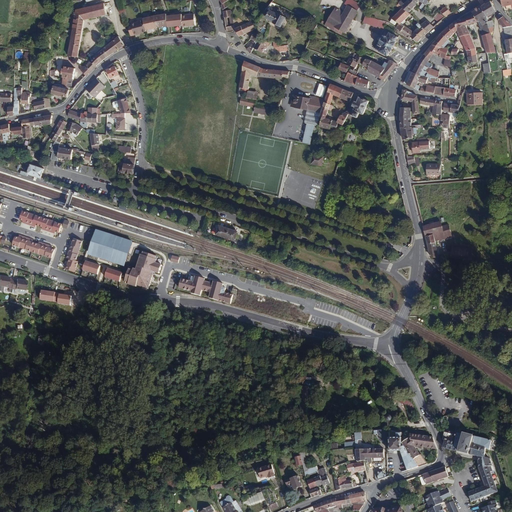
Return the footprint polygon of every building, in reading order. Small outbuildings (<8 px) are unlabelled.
[(347,5),(357,11),(361,5),(359,3),(352,0),(346,0),(344,4),(347,5)] [(418,1),(418,0),(407,0),(406,2),(403,6),(402,5),(400,6),(402,7),(408,13),(416,5),(418,1)] [(497,12),(491,1),(481,7),(487,17),(497,12)] [(99,16),(106,14),(104,2),(97,4),(97,5),(75,10),(75,12),(73,12),(73,15),(74,15),(72,30),(68,56),(77,57),(83,20),(99,16)] [(345,33),(358,11),(357,11),(347,5),(343,12),(335,7),(325,26),(341,35),(343,32),(345,33)] [(283,23),(286,16),(279,13),(280,10),(281,10),(282,9),(278,8),(274,6),(273,9),(271,10),(270,12),(267,17),(274,20),(274,22),(282,26),(283,25),(283,24),(283,23)] [(451,12),(446,6),(441,11),(445,16),(451,12)] [(410,14),(408,13),(402,7),(400,10),(392,19),(400,24),(397,28),(396,28),(401,32),(405,26),(401,24),(410,14)] [(491,33),(488,22),(487,17),(481,7),(471,11),(473,14),(478,22),(480,27),(482,27),(484,35),(482,36),(486,53),(498,53),(497,47),(495,47),(491,33)] [(445,16),(441,14),(438,12),(434,18),(439,22),(445,16)] [(476,23),(478,22),(473,14),(471,15),(466,17),(466,18),(457,21),(453,24),(457,30),(460,37),(471,34),(467,26),(476,23)] [(169,27),(168,17),(167,15),(157,16),(159,29),(169,27)] [(185,26),(184,17),(184,15),(172,16),(173,27),(185,26)] [(234,28),(231,15),(225,17),(226,30),(234,28)] [(159,29),(157,16),(145,19),(146,21),(148,31),(159,29)] [(197,27),(197,16),(184,17),(185,26),(185,28),(197,27)] [(378,27),(380,20),(366,16),(364,23),(378,27)] [(503,28),(511,25),(503,16),(498,20),(499,21),(501,25),(503,28)] [(256,22),(255,19),(235,28),(240,36),(258,28),(256,22)] [(384,28),(387,22),(380,20),(378,27),(384,28)] [(434,27),(426,20),(421,26),(429,32),(434,27)] [(148,31),(146,21),(134,24),(134,25),(130,26),(133,37),(137,36),(137,35),(149,32),(148,31)] [(429,32),(421,26),(418,23),(417,25),(419,27),(416,31),(410,27),(409,29),(422,38),(429,32)] [(511,25),(503,28),(506,40),(511,38),(511,25)] [(422,38),(409,29),(405,26),(401,32),(400,33),(416,43),(422,38)] [(454,33),(450,27),(442,33),(449,38),(454,33)] [(395,42),(398,37),(385,30),(375,50),(388,56),(390,52),(391,52),(396,42),(395,42)] [(441,47),(449,38),(442,33),(438,38),(432,45),(441,47)] [(250,52),(259,38),(259,37),(253,34),(252,35),(251,37),(248,40),(249,41),(250,41),(251,40),(253,41),(250,45),(246,48),(250,52)] [(468,50),(476,49),(471,34),(460,37),(467,51),(468,50)] [(107,58),(125,45),(118,36),(96,54),(91,60),(93,62),(97,66),(107,58)] [(262,37),(255,48),(263,53),(270,42),(262,37)] [(280,45),(280,40),(274,40),(274,46),(275,46),(280,50),(289,49),(288,44),(280,45)] [(437,54),(439,50),(441,47),(432,45),(428,50),(435,53),(437,54)] [(439,50),(437,54),(446,57),(447,56),(449,48),(441,47),(439,50)] [(435,53),(428,50),(426,52),(424,54),(430,59),(433,56),(435,53)] [(378,60),(379,56),(370,52),(367,59),(368,60),(372,61),(373,58),(378,60)] [(424,68),(425,66),(428,62),(430,59),(424,54),(419,60),(412,71),(420,75),(423,70),(424,68)] [(358,72),(361,64),(364,65),(367,60),(357,55),(356,57),(357,57),(356,60),(354,59),(353,60),(351,59),(348,65),(352,67),(352,69),(351,69),(358,72)] [(479,62),(477,55),(469,56),(470,63),(479,62)] [(453,68),(452,59),(446,59),(443,66),(453,68)] [(385,81),(398,65),(387,60),(384,67),(385,67),(379,77),(385,81)] [(384,67),(372,61),(369,67),(368,66),(370,72),(379,77),(385,67),(384,67)] [(97,66),(93,62),(89,66),(93,70),(97,66)] [(290,72),(263,69),(244,63),(241,89),(249,90),(251,76),(261,77),(283,79),(284,78),(288,79),(290,72)] [(352,69),(341,64),(339,69),(349,74),(350,73),(351,69),(352,69)] [(73,78),(75,68),(64,66),(64,69),(62,68),(61,74),(63,74),(63,77),(64,77),(63,82),(62,85),(71,87),(72,78),(73,78)] [(86,76),(93,70),(89,66),(87,67),(82,67),(81,71),(86,76)] [(439,78),(439,72),(432,68),(425,66),(424,68),(423,70),(420,75),(422,75),(429,77),(431,77),(435,77),(439,78)] [(120,77),(116,69),(108,72),(112,81),(120,77)] [(419,81),(422,75),(420,75),(412,71),(411,76),(410,78),(407,85),(416,88),(418,85),(419,81)] [(359,79),(359,77),(350,73),(349,74),(345,82),(357,86),(359,79)] [(429,77),(422,75),(419,81),(427,83),(429,77)] [(96,98),(107,88),(99,79),(88,90),(96,98)] [(369,89),(371,82),(359,79),(357,86),(369,89)] [(319,84),(316,95),(323,97),(327,86),(319,84)] [(67,96),(68,88),(57,86),(52,85),(51,93),(60,95),(67,96)] [(434,93),(435,86),(427,85),(427,88),(427,89),(426,92),(434,93)] [(341,99),(344,90),(332,86),(325,108),(332,109),(336,98),(341,99)] [(444,95),(445,87),(435,86),(434,93),(444,95)] [(455,96),(456,89),(450,88),(449,88),(447,88),(445,87),(444,95),(455,96)] [(29,103),(29,97),(31,97),(31,94),(27,90),(27,92),(21,92),(21,95),(21,103),(29,103)] [(353,102),(356,94),(344,90),(341,99),(351,102),(351,101),(353,102)] [(420,114),(418,96),(407,90),(403,90),(401,100),(412,102),(413,115),(420,114)] [(257,100),(258,92),(248,91),(247,98),(257,100)] [(484,104),(483,92),(467,93),(468,105),(484,104)] [(306,127),(307,128),(304,142),(311,144),(314,133),(318,134),(320,126),(323,118),(321,117),(326,100),(311,97),(311,99),(308,99),(295,96),(292,107),(309,110),(306,122),(309,123),(308,124),(307,124),(306,127)] [(46,108),(44,97),(41,97),(42,100),(36,101),(33,102),(32,102),(34,111),(46,108)] [(132,113),(128,97),(117,101),(121,113),(124,113),(132,113)] [(361,98),(358,104),(356,103),(353,109),(343,117),(341,123),(336,121),(333,129),(338,130),(339,129),(347,131),(348,130),(344,128),(351,116),(359,120),(362,114),(366,116),(371,103),(361,98)] [(442,114),(443,102),(421,98),(421,104),(430,107),(430,109),(433,109),(433,114),(442,115),(442,114)] [(253,107),(255,101),(241,99),(240,105),(253,107)] [(452,104),(451,112),(459,113),(460,108),(462,101),(459,100),(458,104),(452,104)] [(265,112),(264,117),(277,119),(279,109),(269,107),(257,105),(258,104),(256,103),(255,110),(265,112)] [(333,129),(336,121),(329,118),(331,113),(332,109),(325,108),(323,117),(324,117),(322,125),(333,129)] [(412,119),(411,108),(401,108),(400,118),(401,127),(412,127),(412,126),(412,119)] [(87,122),(87,114),(87,112),(85,112),(85,114),(81,114),(71,110),(69,115),(73,117),(80,121),(87,122)] [(124,118),(124,113),(121,113),(112,113),(112,118),(116,118),(117,130),(125,130),(125,118),(124,118)] [(99,122),(100,114),(98,114),(87,114),(87,122),(99,122)] [(450,128),(450,114),(442,114),(442,115),(441,120),(443,120),(443,128),(450,128)] [(52,123),(52,115),(36,118),(29,120),(29,126),(40,125),(41,126),(46,125),(46,124),(49,123),(51,123),(52,123)] [(62,130),(67,122),(61,119),(56,127),(62,130)] [(76,135),(82,128),(76,123),(75,128),(70,126),(69,128),(70,131),(73,132),(76,135)] [(10,132),(9,124),(0,125),(0,133),(3,133),(10,132)] [(59,136),(62,130),(56,127),(51,136),(56,139),(57,140),(59,136)] [(413,139),(412,129),(412,127),(401,127),(403,140),(413,139)] [(343,140),(346,133),(340,131),(337,138),(343,140)] [(356,143),(359,134),(349,131),(346,140),(356,143)] [(100,145),(100,135),(96,135),(92,135),(94,151),(98,151),(98,145),(100,145)] [(72,159),(73,152),(83,154),(83,152),(77,150),(77,148),(67,146),(66,147),(60,146),(62,142),(61,142),(57,140),(56,139),(50,151),(52,151),(52,155),(51,159),(58,160),(58,158),(72,159)] [(430,149),(430,141),(418,142),(412,142),(413,154),(421,153),(421,150),(430,149)] [(323,156),(314,154),(312,162),(321,164),(323,156)] [(133,173),(136,158),(128,157),(127,162),(124,162),(123,172),(133,173)] [(419,157),(407,157),(409,166),(419,166),(419,157)] [(29,174),(28,175),(32,176),(34,177),(35,177),(37,178),(39,178),(41,179),(43,175),(45,170),(36,167),(32,165),(29,174)] [(426,165),(426,175),(441,175),(441,165),(426,165)] [(21,188),(19,196),(38,202),(39,198),(41,199),(42,196),(21,188)] [(22,211),(19,219),(23,220),(22,222),(28,224),(32,214),(22,211)] [(32,214),(28,224),(35,227),(36,225),(39,226),(42,217),(32,214)] [(51,221),(42,217),(39,226),(42,227),(41,229),(48,231),(51,221)] [(61,224),(51,221),(48,231),(54,233),(55,231),(58,232),(61,224)] [(452,239),(448,223),(442,225),(441,221),(424,225),(423,226),(430,257),(438,258),(435,243),(452,239)] [(226,238),(229,229),(218,226),(215,234),(226,238)] [(133,242),(96,229),(94,236),(131,248),(133,242)] [(235,241),(237,232),(229,229),(226,238),(235,241)] [(18,237),(15,236),(12,244),(22,248),(26,237),(19,235),(18,237)] [(131,248),(94,236),(90,248),(127,260),(131,248)] [(32,239),(26,237),(22,248),(32,251),(35,243),(31,241),(32,239)] [(73,242),(71,241),(69,248),(79,251),(83,241),(74,239),(73,242)] [(38,244),(35,243),(32,251),(42,254),(45,244),(39,242),(38,244)] [(52,246),(45,244),(42,254),(51,258),(54,249),(51,248),(52,246)] [(79,251),(69,248),(67,254),(69,255),(68,258),(70,259),(74,261),(74,260),(76,261),(79,251)] [(90,248),(88,255),(124,267),(127,260),(90,248)] [(451,261),(458,260),(469,260),(468,250),(451,250),(451,260),(451,261)] [(155,256),(143,251),(142,254),(140,254),(136,266),(138,266),(137,269),(132,268),(132,270),(128,268),(124,280),(128,281),(127,283),(135,286),(136,284),(145,287),(146,285),(148,285),(152,274),(150,274),(151,270),(158,273),(161,264),(154,262),(155,259),(154,259),(155,256)] [(74,261),(70,259),(69,263),(67,262),(65,268),(75,272),(78,262),(76,261),(74,260),(74,261)] [(85,264),(83,270),(90,272),(93,264),(86,261),(85,264)] [(100,266),(93,264),(90,272),(97,274),(98,275),(100,266)] [(107,268),(104,277),(105,277),(111,279),(114,271),(107,268)] [(114,271),(111,279),(119,281),(121,273),(114,271)] [(27,290),(27,280),(17,279),(17,280),(13,280),(12,280),(12,279),(8,278),(8,276),(0,275),(0,289),(3,290),(3,287),(7,287),(7,289),(11,289),(11,290),(14,291),(14,289),(27,290)] [(181,279),(179,288),(192,292),(191,293),(200,296),(202,290),(211,293),(209,298),(230,304),(233,295),(224,293),(225,288),(222,288),(223,284),(214,282),(213,284),(204,281),(205,279),(196,277),(195,278),(192,277),(191,282),(181,279)] [(55,294),(56,292),(41,291),(40,300),(54,302),(55,294)] [(72,296),(60,295),(59,302),(59,304),(71,306),(72,296)] [(418,466),(404,441),(402,442),(402,432),(389,431),(389,449),(389,451),(401,452),(407,470),(418,466)] [(458,452),(463,433),(457,431),(456,435),(445,433),(443,441),(444,441),(443,448),(458,452)] [(468,457),(474,436),(463,433),(458,452),(458,454),(468,457)] [(427,464),(417,448),(419,446),(437,449),(433,437),(427,437),(427,435),(419,434),(418,435),(414,434),(414,437),(410,437),(404,441),(418,466),(427,464)] [(499,494),(491,473),(496,472),(489,453),(489,450),(492,441),(474,436),(468,457),(474,458),(475,457),(478,458),(478,469),(485,487),(468,493),(471,503),(499,494)] [(385,458),(385,448),(367,449),(355,449),(356,461),(365,460),(365,458),(374,458),(381,458),(385,458)] [(300,452),(301,455),(303,465),(305,477),(318,472),(318,470),(316,465),(308,468),(304,451),(300,452)] [(303,465),(301,455),(294,457),(296,466),(303,465)] [(366,471),(364,461),(354,463),(356,472),(366,471)] [(272,463),(257,468),(261,480),(275,475),(272,463)] [(356,472),(354,463),(350,465),(346,466),(348,472),(351,472),(351,474),(356,472)] [(449,477),(446,467),(430,473),(433,482),(449,477)] [(329,483),(324,468),(318,470),(318,472),(320,476),(323,484),(323,485),(329,483)] [(433,482),(430,473),(423,475),(427,485),(433,482)] [(302,486),(298,475),(284,480),(286,485),(292,483),(294,489),(302,486)] [(323,484),(320,476),(307,481),(310,488),(323,484)] [(346,488),(353,487),(353,485),(356,484),(355,479),(352,480),(351,480),(345,481),(339,483),(341,489),(346,488)] [(427,503),(442,497),(440,493),(439,490),(424,497),(427,503)] [(366,495),(365,491),(349,495),(351,503),(353,503),(366,500),(366,495)] [(261,492),(243,498),(245,503),(247,505),(250,506),(265,500),(261,492)] [(219,502),(222,507),(231,502),(231,503),(234,501),(231,495),(228,494),(226,496),(226,498),(219,502)] [(351,503),(349,495),(335,499),(337,506),(351,503)] [(443,500),(442,497),(427,503),(430,509),(441,504),(444,503),(443,500)] [(337,506),(335,499),(328,500),(322,503),(314,506),(318,511),(327,509),(337,506)] [(234,501),(231,503),(236,511),(237,510),(237,511),(243,511),(236,500),(234,501)] [(359,511),(366,500),(353,503),(353,511),(359,511)] [(495,511),(498,511),(495,501),(488,503),(489,507),(482,509),(482,511),(495,511)] [(237,511),(237,510),(236,511),(231,503),(231,502),(222,507),(225,511),(237,511)]
